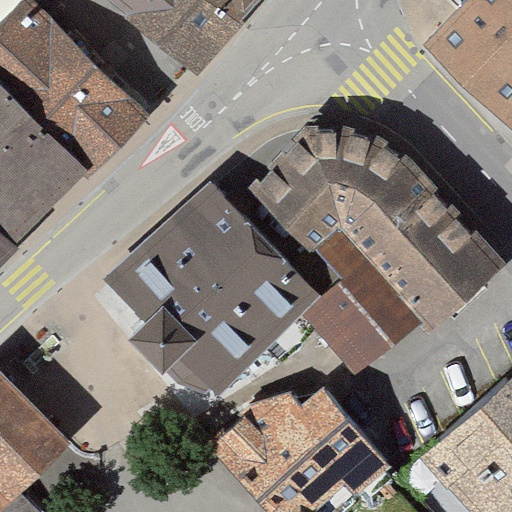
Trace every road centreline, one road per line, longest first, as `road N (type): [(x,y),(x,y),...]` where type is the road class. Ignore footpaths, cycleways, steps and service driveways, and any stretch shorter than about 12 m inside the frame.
road 1 (tertiary): [(328,2),(0,312)]
road 2 (unclassified): [(511,202),(328,2)]
